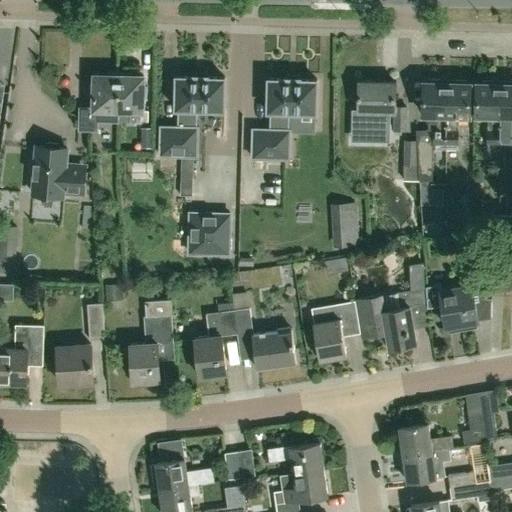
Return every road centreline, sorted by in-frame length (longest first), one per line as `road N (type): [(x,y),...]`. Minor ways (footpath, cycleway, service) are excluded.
road 1 (residential): [(356,396),(113,421)]
road 2 (residential): [(511,368),(356,396)]
